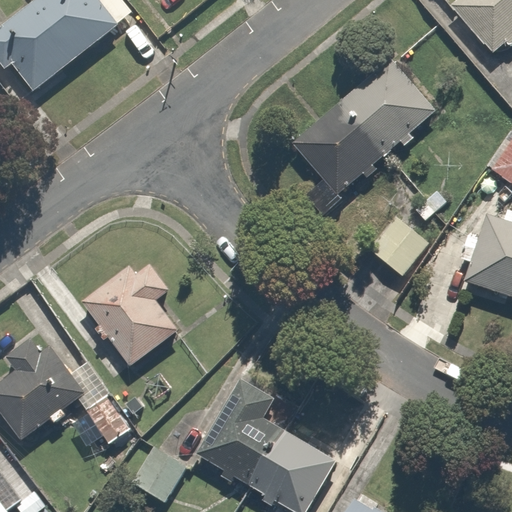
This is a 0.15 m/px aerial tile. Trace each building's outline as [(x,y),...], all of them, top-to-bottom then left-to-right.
[(95,0),(36,0),(0,28),(0,64),(6,72),(15,65),(34,90),(115,26),(95,0)] [(511,34),(511,0),(463,0),(450,13),(489,56),(511,34)] [(291,148),(321,183),(303,199),(324,224),(347,204),(338,193),(434,111),(392,62),(291,148)] [(511,131),(486,169),(511,187),(511,131)] [(511,222),(489,214),(482,235),(469,231),(458,263),(471,267),(465,283),(511,299),(511,222)] [(433,243),(398,216),(371,252),(406,279),(433,243)] [(169,293),(144,268),(136,277),(122,262),(81,303),(138,359),(177,320),(159,302),(169,293)] [(86,367),(68,377),(36,337),(0,366),(0,367),(8,377),(0,382),(0,428),(12,444),(71,397),(102,442),(127,426),(86,367)] [(235,480),(262,496),(257,504),(271,511),(276,503),(290,511),(308,511),(337,461),(265,420),(276,401),(240,380),(196,458),(223,474),(218,482),(230,489),(235,480)] [(376,511),(380,504),(357,494),(348,511),(376,511)]
